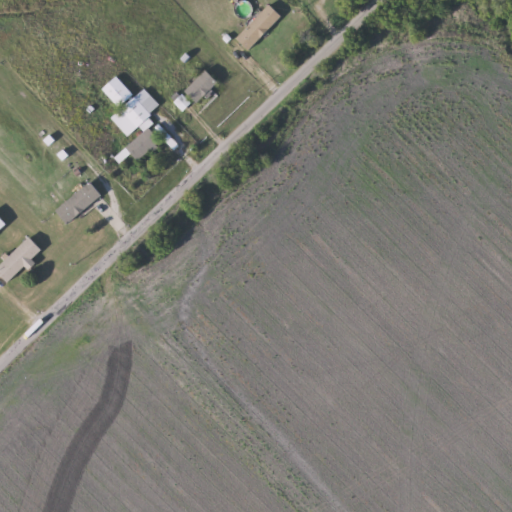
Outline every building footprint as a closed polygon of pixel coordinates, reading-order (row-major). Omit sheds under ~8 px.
[(283,16),(249,50),(237,38),(271,4),(283,16)] [(198,103),(186,90),(206,70),(219,82),(198,103)] [(135,94),(121,107),(103,89),(117,76),(135,94)] [(112,118),(145,88),(160,105),(149,114),(155,120),(148,126),(161,140),(139,159),(133,152),(121,163),(116,157),(145,131),(141,125),(128,136),(112,118)] [(56,210),(92,182),(103,196),(68,224),(56,210)] [(26,266),(9,283),(0,274),(0,266),(29,237),(44,251),(28,268),(26,266)]
